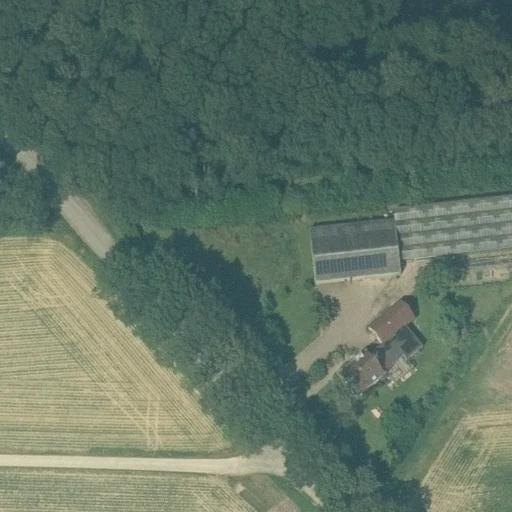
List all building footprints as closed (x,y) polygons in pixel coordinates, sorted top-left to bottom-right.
[(511,197),(393,212),(395,222),(400,265),(511,251),(511,197)] [(400,265),(395,222),(309,231),(315,285),(401,275),(400,265)] [(369,329),(383,347),(415,320),(401,303),(369,329)] [(366,355),(339,378),(356,400),(384,377),(382,375),(392,367),(404,357),(407,361),(423,348),(406,327),(383,347),(382,346),(368,358),(366,355)] [(247,336),(259,350),(267,343),(255,329),(247,336)]
